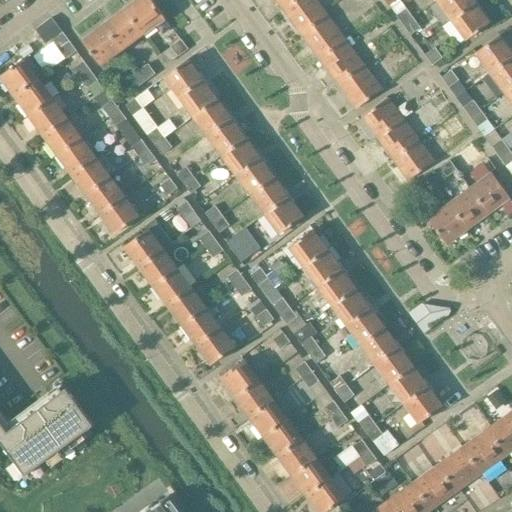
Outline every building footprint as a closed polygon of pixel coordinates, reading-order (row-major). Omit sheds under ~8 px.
[(135,0),(124,8),(142,33),(164,17),(151,0),(135,0)] [(276,0),(283,9),(294,0),(276,0)] [(315,0),(294,0),(283,9),(301,34),(326,15),(315,0)] [(400,0),(396,0),(389,5),(396,15),(403,25),(413,18),(400,0)] [(437,0),(451,20),(475,2),(472,0),(437,0)] [(489,22),(475,2),(451,20),(466,40),(489,22)] [(124,8),(103,24),(122,48),(142,33),(124,8)] [(319,59),(344,40),(326,15),(301,34),(319,59)] [(52,17),(36,28),(47,42),(52,38),(62,31),(52,17)] [(413,18),(403,25),(411,35),(420,27),(413,18)] [(100,64),(122,48),(103,24),(82,40),(100,64)] [(62,31),(52,38),(67,58),(77,51),(62,31)] [(475,53),(490,73),(511,56),(511,52),(500,35),(475,53)] [(188,49),(180,39),(171,46),(178,56),(188,49)] [(344,40),(319,59),(338,83),(363,65),(344,40)] [(18,52),(23,58),(33,51),(29,44),(18,52)] [(435,47),(425,55),(432,64),(442,57),(435,47)] [(511,56),(490,73),(504,92),(511,86),(511,56)] [(0,76),(14,96),(38,79),(24,59),(0,76)] [(163,77),(178,97),(202,79),(188,59),(163,77)] [(81,77),(91,70),(84,61),(74,68),(81,77)] [(138,71),(145,80),(154,73),(147,64),(138,71)] [(381,90),(363,65),(338,83),(356,109),(381,90)] [(98,80),(91,70),(81,77),(89,87),(98,80)] [(451,70),(441,77),(449,87),(458,80),(451,70)] [(135,88),(145,80),(138,71),(128,78),(135,88)] [(29,116),(53,98),(38,79),(14,96),(29,116)] [(192,117),(216,99),(202,79),(178,97),(192,117)] [(147,89),(138,96),(129,103),(136,113),(154,99),(147,89)] [(43,135),(67,118),(53,98),(29,116),(43,135)] [(362,116),(378,137),(402,119),(387,98),(362,116)] [(206,136),(231,118),(216,99),(192,117),(206,136)] [(110,116),(120,109),(113,100),(103,107),(110,116)] [(463,107),(471,117),(481,110),(473,100),(463,107)] [(127,119),(120,109),(110,116),(118,126),(127,119)] [(481,110),(471,117),(478,126),(487,119),(481,110)] [(57,155),(81,137),(67,118),(43,135),(57,155)] [(220,156),(245,138),(231,118),(206,136),(220,156)] [(393,158),(418,140),(402,119),(378,137),(393,158)] [(150,133),(157,142),(167,135),(160,126),(150,133)] [(167,135),(157,142),(165,152),(174,145),(167,135)] [(71,174),(95,157),(81,137),(57,155),(71,174)] [(139,155),(149,148),(142,138),(132,146),(139,155)] [(235,175),(259,157),(245,138),(220,156),(235,175)] [(492,146),(499,156),(509,149),(502,139),(492,146)] [(418,140),(393,158),(409,180),(434,162),(418,140)] [(156,158),(149,148),(139,155),(146,165),(156,158)] [(511,152),(509,149),(499,156),(506,165),(511,161),(511,152)] [(86,194),(110,176),(95,157),(71,174),(86,194)] [(249,195),(274,177),(259,157),(235,175),(249,195)] [(449,159),(439,166),(446,176),(456,169),(449,159)] [(179,172),(186,181),(195,174),(189,165),(179,172)] [(491,173),(470,189),(488,214),(509,198),(491,173)] [(195,174),(186,181),(193,191),(203,184),(195,174)] [(100,213),(124,196),(110,176),(86,194),(100,213)] [(171,177),(161,185),(168,194),(178,187),(171,177)] [(263,214),(288,196),(274,177),(249,195),(263,214)] [(467,229),(488,214),(470,189),(449,204),(467,229)] [(124,196),(100,213),(114,233),(138,216),(124,196)] [(288,196),(263,214),(278,234),(302,216),(288,196)] [(187,200),(177,207),(185,217),(194,210),(187,200)] [(207,211),(214,220),(224,213),(217,204),(207,211)] [(467,229),(449,204),(427,219),(446,244),(467,229)] [(169,208),(160,215),(165,221),(174,215),(169,208)] [(224,213),(214,220),(222,230),(231,223),(224,213)] [(148,229),(124,246),(139,267),(162,249),(172,242),(155,218),(145,225),(148,229)] [(287,247),(302,267),(326,249),(311,229),(287,247)] [(206,247),(216,240),(209,230),(199,237),(206,247)] [(238,233),(229,240),(243,260),(253,253),(238,233)] [(223,250),(216,240),(206,247),(214,257),(223,250)] [(153,286),(177,269),(162,249),(139,267),(153,286)] [(326,249),(302,267),(316,286),(340,269),(326,249)] [(262,265),(253,272),(260,282),(269,275),(262,265)] [(283,265),(273,271),(274,272),(279,280),(283,280),(288,276),(288,273),(283,265)] [(167,306),(191,288),(177,269),(153,286),(167,306)] [(331,306),(355,288),(340,269),(316,286),(331,306)] [(235,286),(245,279),(238,270),(228,277),(235,286)] [(252,289),(245,279),(235,286),(242,296),(252,289)] [(181,325),(205,308),(191,288),(167,306),(181,325)] [(345,325),(369,308),(355,288),(331,306),(345,325)] [(274,302),(281,312),(291,305),(284,295),(274,302)] [(291,305),(281,312),(289,322),(298,315),(291,305)] [(196,345),(220,328),(205,308),(181,325),(196,345)] [(369,308),(345,325),(359,345),(383,327),(369,308)] [(266,309),(257,316),(264,326),(274,319),(266,309)] [(310,321),(296,331),(303,341),(310,351),(320,344),(312,334),(317,330),(310,321)] [(383,327),(359,345),(373,365),(398,347),(383,327)] [(220,328),(196,345),(210,365),(234,348),(220,328)] [(283,331),(273,339),(280,348),(290,341),(283,331)] [(320,344),(310,351),(317,361),(327,354),(320,344)] [(388,384),(412,366),(398,347),(373,365),(388,384)] [(219,378),(234,398),(258,380),(243,360),(219,378)] [(302,378),(312,371),(305,361),(295,368),(302,378)] [(402,404),(426,386),(412,366),(388,384),(402,404)] [(319,381),(312,371),(302,378),(309,388),(319,381)] [(341,373),(331,380),(339,390),(348,383),(341,373)] [(248,417),(272,400),(258,380),(234,398),(248,417)] [(348,383),(339,390),(346,400),(353,410),(363,403),(356,393),(348,383)] [(426,386),(402,404),(417,424),(441,406),(426,386)] [(0,441),(25,475),(93,425),(66,388),(7,431),(0,421),(0,441)] [(497,390),(488,397),(495,407),(504,400),(497,390)] [(263,437),(286,419),(272,400),(248,417),(263,437)] [(331,417),(340,410),(333,401),(324,408),(331,417)] [(347,420),(340,410),(331,417),(338,427),(347,420)] [(511,412),(511,411),(486,429),(505,455),(511,449),(511,412)] [(360,419),(367,429),(377,422),(370,412),(360,419)] [(277,456),(301,439),(286,419),(263,437),(277,456)] [(377,422),(367,429),(374,439),(384,432),(377,422)] [(486,429),(461,447),(480,473),(505,455),(486,429)] [(291,476),(315,459),(301,439),(277,456),(291,476)] [(359,456),(369,449),(362,440),(352,447),(359,456)] [(461,447),(436,465),(455,491),(480,473),(461,447)] [(376,459),(369,449),(359,456),(366,466),(376,459)] [(305,496),(329,478),(315,459),(291,476),(305,496)] [(379,465),(371,471),(377,478),(384,472),(379,465)] [(436,465),(412,483),(431,509),(455,491),(436,465)] [(391,474),(378,484),(385,494),(398,484),(391,474)] [(329,478),(305,496),(317,511),(324,511),(344,498),(329,478)] [(412,483),(387,501),(394,511),(426,511),(431,509),(412,483)] [(182,511),(170,494),(151,509),(153,511),(182,511)] [(394,511),(387,501),(372,511),(394,511)]
